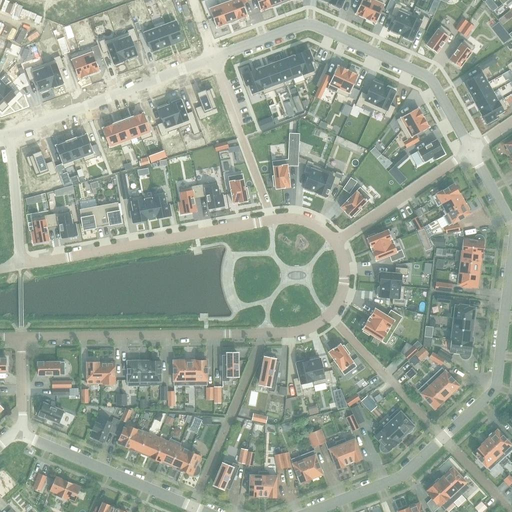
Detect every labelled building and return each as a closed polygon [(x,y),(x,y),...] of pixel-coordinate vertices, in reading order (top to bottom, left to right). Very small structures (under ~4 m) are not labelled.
[(218,0),(217,1),(219,5),(220,5),(227,24),(237,20),(229,0),(218,0)] [(229,0),(237,20),(247,16),(241,0),(229,0)] [(256,0),(260,11),(271,7),(268,0),(256,0)] [(330,0),(329,2),(332,4),(331,5),(339,9),(343,0),(330,0)] [(361,0),(355,14),(365,19),(373,0),(361,0)] [(384,0),(373,0),(365,19),(375,23),(386,1),(384,0)] [(498,9),(490,0),(488,0),(485,3),(492,13),(498,9)] [(396,17),(390,32),(398,36),(399,34),(401,35),(411,15),(412,13),(401,7),(401,6),(395,3),(390,15),(396,17)] [(219,5),(209,9),(216,28),(227,24),(220,5),(219,5)] [(511,14),(510,12),(498,21),(502,26),(511,18),(511,14)] [(411,15),(401,35),(404,36),(403,38),(411,42),(418,27),(424,30),(429,19),(423,16),(421,19),(411,15)] [(462,18),(454,28),(460,32),(467,22),(462,18)] [(164,21),(153,25),(153,27),(154,27),(162,48),(172,44),(165,25),(164,21)] [(165,25),(172,44),(182,40),(175,21),(165,25)] [(510,38),(498,22),(491,27),(503,43),(510,38)] [(468,23),(460,33),(465,37),(473,26),(468,23)] [(440,25),(426,45),(436,53),(451,33),(440,25)] [(153,27),(143,31),(151,52),(162,48),(154,27),(153,27)] [(127,32),(116,36),(125,60),(127,59),(128,60),(137,57),(131,42),(137,40),(133,28),(127,31),(127,32)] [(105,39),(98,41),(102,53),(109,51),(114,65),(123,62),(122,60),(125,60),(116,36),(105,40),(105,39)] [(64,37),(57,40),(62,55),(69,52),(64,37)] [(463,40),(449,60),(459,67),(474,47),(463,40)] [(90,48),(80,51),(89,75),(99,71),(95,60),(102,57),(97,45),(90,48)] [(80,51),(69,55),(78,79),(89,75),(80,51)] [(308,51),(295,55),(302,74),(304,79),(315,75),(310,61),(312,60),(308,51)] [(54,59),(42,64),(51,87),(54,86),(55,88),(63,85),(58,70),(64,67),(59,55),(53,58),(54,59)] [(295,55),(285,59),(292,78),(302,74),(295,55)] [(285,59),(275,63),(282,82),(283,81),(292,78),(285,59)] [(275,63),(265,67),(274,90),(284,86),(283,81),(282,82),(275,63)] [(322,63),(317,75),(322,77),(324,74),(328,65),(322,63)] [(31,66),(24,68),(29,81),(35,78),(40,93),(49,90),(49,88),(51,87),(42,64),(31,68),(31,66)] [(337,66),(327,88),(337,93),(347,70),(337,66)] [(265,67),(255,70),(263,91),(262,92),(263,94),(274,90),(265,67)] [(255,70),(242,75),(246,85),(248,84),(252,95),(262,92),(263,91),(255,70)] [(347,70),(337,93),(347,98),(348,97),(355,100),(359,91),(352,87),(357,75),(347,70)] [(481,73),(464,83),(469,92),(487,83),(481,73)] [(0,78),(0,93),(7,87),(13,82),(5,74),(0,78)] [(322,77),(318,87),(324,90),(330,77),(324,74),(322,77)] [(361,92),(355,106),(361,108),(362,105),(373,110),(384,87),(381,85),(382,84),(373,80),(367,95),(361,92)] [(487,83),(469,92),(474,102),(492,92),(487,83)] [(384,87),(373,110),(384,114),(384,116),(390,119),(395,107),(389,104),(395,90),(387,86),(386,88),(384,87)] [(7,87),(0,93),(0,109),(1,111),(8,106),(6,104),(14,95),(7,87)] [(201,106),(195,108),(199,120),(218,113),(213,99),(215,98),(212,88),(205,90),(200,91),(196,93),(197,95),(201,106)] [(492,92),(474,102),(480,111),(497,102),(497,101),(492,92)] [(172,104),(169,105),(178,128),(189,124),(193,135),(199,133),(192,111),(186,114),(180,99),(171,102),(172,104)] [(497,102),(480,111),(486,123),(496,118),(494,116),(507,109),(501,99),(497,101),(497,102)] [(163,122),(157,124),(161,136),(167,134),(167,132),(178,128),(169,105),(167,106),(166,104),(157,107),(163,122)] [(418,108),(396,120),(401,130),(423,117),(418,108)] [(143,113),(133,117),(140,135),(139,135),(141,140),(152,136),(143,113)] [(133,117),(123,120),(130,139),(139,135),(140,135),(133,117)] [(423,117),(401,130),(407,139),(403,142),(406,148),(418,141),(415,135),(429,127),(423,117)] [(123,120),(112,124),(120,145),(121,148),(132,143),(130,139),(123,120)] [(112,124),(102,128),(110,149),(120,145),(112,124)] [(86,134),(76,138),(83,156),(82,157),(84,161),(95,157),(101,155),(96,144),(91,146),(86,134)] [(76,138),(66,141),(73,160),(82,157),(83,156),(76,138)] [(436,140),(416,151),(422,162),(433,156),(434,159),(443,154),(436,140)] [(66,141),(55,145),(64,169),(75,165),(73,160),(66,141)] [(226,142),(214,145),(216,151),(228,148),(226,142)] [(286,160),(272,162),(274,176),(272,176),(273,186),(275,186),(275,189),(285,188),(289,187),(289,184),(288,178),(288,173),(287,166),(290,165),(297,166),(298,147),(291,147),(291,159),(286,160)] [(32,154),(26,157),(29,167),(32,166),(36,178),(49,173),(50,175),(56,173),(52,161),(45,163),(41,153),(41,151),(37,152),(32,154)] [(402,151),(392,163),(397,167),(407,156),(402,151)] [(307,160),(302,172),(309,175),(303,189),(312,193),(312,191),(315,192),(324,169),(313,164),(313,163),(307,160)] [(148,168),(137,170),(138,176),(149,174),(148,168)] [(324,169),(315,192),(318,193),(317,195),(326,198),(331,183),(337,186),(342,174),(336,171),(335,173),(324,169)] [(242,174),(228,177),(230,190),(231,195),(232,201),(233,204),(237,203),(247,201),(246,198),(248,198),(246,188),(244,188),(242,174)] [(350,178),(343,189),(349,192),(356,182),(350,178)] [(204,184),(197,185),(200,197),(206,196),(208,208),(224,206),(222,195),(219,196),(216,182),(204,184)] [(126,184),(120,185),(123,199),(128,198),(126,184)] [(436,194),(442,204),(459,194),(454,184),(447,188),(442,190),(442,191),(436,194)] [(181,202),(178,203),(180,213),(195,211),(193,199),(200,197),(197,185),(191,186),(179,188),(181,202)] [(342,205),(340,207),(343,210),(350,217),(352,215),(353,216),(360,209),(359,208),(369,198),(359,188),(350,197),(346,201),(342,205)] [(163,191),(152,193),(157,218),(170,215),(168,205),(166,205),(163,191)] [(142,195),(146,220),(157,218),(152,193),(153,198),(143,200),(142,195)] [(442,204),(447,213),(464,204),(459,194),(442,204)] [(142,195),(131,197),(133,211),(131,212),(132,222),(146,220),(142,195)] [(118,202),(98,206),(102,226),(121,223),(118,202)] [(447,213),(442,216),(448,226),(459,220),(464,217),(463,217),(470,213),(468,210),(469,209),(466,203),(464,204),(447,213)] [(98,206),(79,209),(83,230),(102,226),(98,206)] [(69,211),(50,214),(53,227),(59,225),(61,238),(76,235),(75,224),(72,225),(69,211)] [(50,214),(32,218),(34,232),(31,232),(33,243),(48,240),(46,228),(53,227),(50,214)] [(417,216),(411,220),(417,231),(423,227),(417,216)] [(4,220),(0,220),(0,248),(9,247),(4,220)] [(458,224),(445,227),(446,233),(459,231),(458,224)] [(368,237),(366,238),(370,247),(371,249),(373,248),(392,241),(387,230),(375,235),(374,233),(367,236),(368,237)] [(423,230),(417,232),(425,252),(431,250),(423,230)] [(463,238),(462,250),(483,253),(483,252),(482,252),(484,241),(484,240),(484,239),(483,238),(483,237),(482,236),(481,236),(480,235),(479,235),(478,235),(477,235),(476,235),(475,236),(474,237),(474,238),(473,239),(473,240),(463,238)] [(446,240),(435,238),(434,247),(444,248),(446,240)] [(373,248),(371,249),(372,252),(375,261),(389,255),(391,261),(403,257),(401,250),(396,252),(392,241),(373,248)] [(462,250),(460,262),(481,264),(482,258),(483,253),(462,250)] [(444,261),(437,260),(436,269),(443,270),(444,261)] [(460,262),(459,273),(478,275),(479,271),(480,271),(481,264),(460,262)] [(379,272),(378,281),(380,282),(379,284),(404,287),(404,286),(400,286),(400,274),(407,275),(407,268),(395,267),(394,274),(379,272)] [(478,275),(459,273),(457,285),(462,285),(461,286),(470,287),(470,286),(477,287),(477,285),(478,285),(479,280),(478,280),(478,275)] [(451,292),(452,284),(435,282),(434,290),(451,292)] [(377,287),(376,296),(392,298),(392,304),(404,305),(405,299),(403,298),(404,287),(379,284),(379,287),(377,287)] [(437,295),(436,302),(449,303),(450,296),(437,295)] [(450,317),(453,318),(453,317),(473,320),(473,315),(475,315),(475,310),(474,310),(474,308),(468,307),(468,306),(459,305),(459,306),(455,306),(455,307),(451,307),(450,317)] [(369,316),(368,319),(370,320),(391,333),(401,317),(390,310),(387,316),(374,308),(369,316)] [(453,318),(452,329),(473,331),(474,324),(472,324),(473,320),(453,317),(453,318)] [(367,321),(362,329),(363,330),(362,331),(368,335),(369,334),(385,343),(391,333),(370,320),(368,319),(367,321)] [(433,328),(425,328),(424,338),(431,339),(433,328)] [(452,329),(451,340),(472,343),(473,337),(472,337),(473,331),(452,329)] [(472,343),(451,340),(449,352),(459,353),(459,354),(460,355),(460,356),(460,357),(461,358),(462,358),(463,359),(464,359),(465,359),(466,359),(467,358),(468,358),(469,357),(469,356),(470,355),(470,354),(471,343),(472,343)] [(332,349),(328,352),(330,354),(333,359),(336,363),(344,374),(355,366),(347,354),(349,353),(343,345),(341,346),(340,344),(332,349)] [(413,346),(404,355),(408,360),(417,351),(413,346)] [(423,347),(415,354),(421,361),(428,354),(423,347)] [(440,349),(436,355),(448,362),(451,357),(440,349)] [(432,352),(428,358),(440,365),(444,360),(432,352)] [(228,375),(237,375),(237,354),(227,354),(227,355),(222,355),(222,380),(228,380),(228,375)] [(414,355),(409,360),(412,363),(417,359),(414,355)] [(273,357),(266,356),(266,358),(264,358),(259,383),(268,385),(267,390),(273,391),(279,362),(274,361),(274,360),(273,360),(273,357)] [(310,360),(308,361),(313,385),(325,383),(325,384),(332,383),(329,370),(322,372),(319,357),(310,359),(310,360)] [(138,386),(138,381),(138,361),(138,359),(131,359),(131,361),(127,361),(127,368),(127,374),(127,386),(138,386)] [(184,385),(184,360),(184,359),(177,359),(177,360),(173,361),(173,368),(173,373),(173,386),(184,385)] [(195,360),(184,360),(184,385),(195,385),(195,360)] [(206,360),(195,360),(195,385),(206,385),(206,373),(207,373),(207,367),(206,367),(206,360)] [(299,377),(293,379),(297,396),(303,395),(301,386),(300,383),(312,381),(313,386),(313,385),(308,361),(305,362),(304,360),(295,362),(299,377)] [(38,368),(38,375),(64,375),(64,362),(43,362),(43,361),(37,361),(37,368),(38,368)] [(102,362),(100,362),(101,384),(102,384),(115,384),(115,362),(111,362),(111,361),(102,361),(102,362)] [(149,361),(138,361),(138,381),(149,381),(149,361)] [(160,361),(149,361),(149,381),(160,381),(160,373),(161,373),(161,368),(160,368),(160,361)] [(101,384),(100,362),(99,362),(86,362),(86,384),(101,384)] [(411,368),(405,374),(410,379),(416,373),(411,368)] [(441,368),(433,375),(450,393),(452,394),(456,390),(455,389),(458,386),(441,368)] [(425,383),(429,386),(442,401),(450,393),(433,375),(425,383)] [(442,401),(429,386),(420,394),(425,399),(429,403),(434,408),(442,401)] [(287,389),(280,388),(278,396),(285,397),(287,389)] [(340,389),(333,391),(335,402),(344,400),(340,389)] [(376,403),(383,399),(379,393),(372,398),(376,403)] [(356,394),(345,401),(349,406),(359,399),(356,394)] [(43,403),(41,410),(40,409),(37,415),(43,417),(58,423),(63,411),(43,403)] [(364,421),(357,405),(350,408),(357,424),(364,421)] [(131,411),(125,408),(120,420),(126,422),(131,411)] [(396,410),(389,417),(406,435),(408,433),(408,434),(413,429),(412,427),(413,426),(409,421),(410,420),(405,415),(404,416),(400,412),(399,413),(396,410)] [(251,420),(265,423),(267,417),(253,413),(251,420)] [(358,428),(352,414),(346,417),(352,431),(358,428)] [(92,429),(93,430),(90,436),(92,437),(92,438),(100,442),(102,436),(105,437),(108,431),(114,434),(119,421),(112,418),(111,422),(98,417),(96,422),(95,422),(92,429)] [(174,420),(167,417),(164,424),(172,427),(174,420)] [(381,425),(380,425),(398,443),(401,440),(401,439),(406,435),(389,417),(391,420),(383,427),(381,425)] [(201,422),(193,419),(189,429),(197,432),(201,422)] [(128,449),(137,429),(126,424),(124,428),(123,428),(118,439),(119,440),(118,443),(128,448),(128,449)] [(289,424),(281,425),(284,433),(291,430),(289,424)] [(274,427),(265,425),(265,434),(276,434),(274,427)] [(398,443),(380,425),(373,432),(375,435),(374,436),(381,443),(380,444),(380,445),(380,446),(380,447),(380,448),(380,449),(380,450),(381,451),(382,451),(383,452),(384,452),(385,452),(386,452),(387,452),(388,452),(389,451),(397,443),(397,444),(398,443)] [(137,429),(128,449),(133,451),(133,450),(139,452),(147,433),(137,429)] [(320,430),(314,432),(319,444),(325,442),(320,430)] [(489,437),(488,437),(505,456),(511,449),(511,446),(505,439),(506,439),(502,435),(497,430),(493,433),(492,432),(487,436),(489,437)] [(319,444),(314,432),(308,434),(313,446),(319,444)] [(147,433),(139,452),(146,455),(146,454),(150,455),(149,457),(149,458),(158,438),(147,433)] [(488,437),(481,445),(498,463),(505,456),(488,437)] [(158,438),(149,458),(160,462),(170,439),(169,439),(168,442),(158,438)] [(345,438),(340,440),(349,463),(362,458),(354,439),(346,442),(345,438)] [(170,439),(160,462),(161,460),(165,462),(164,463),(171,466),(180,443),(170,439)] [(349,463),(340,440),(334,442),(336,446),(328,449),(336,468),(349,463)] [(180,443),(171,466),(176,468),(176,469),(181,471),(189,451),(179,447),(180,443)] [(498,463),(481,445),(472,452),(477,458),(481,462),(489,471),(498,463)] [(244,464),(247,450),(241,448),(238,462),(244,464)] [(189,451),(181,471),(182,470),(192,475),(193,475),(194,475),(195,475),(196,475),(197,474),(198,474),(199,473),(199,472),(199,471),(199,470),(199,469),(199,468),(199,467),(198,466),(197,465),(196,465),(200,456),(189,451)] [(313,451),(302,455),(311,478),(312,480),(318,477),(317,476),(322,474),(319,467),(318,462),(317,462),(313,451)] [(291,466),(288,452),(281,453),(284,467),(291,466)] [(255,454),(248,453),(245,466),(252,467),(255,454)] [(281,453),(274,455),(277,469),(284,467),(281,453)] [(311,478),(302,455),(291,459),(295,471),(297,476),(300,482),(311,478)] [(233,463),(232,464),(225,461),(223,465),(222,464),(214,484),(223,488),(224,487),(229,489),(238,465),(233,463)] [(445,473),(442,475),(461,494),(468,487),(464,483),(465,482),(461,477),(462,477),(457,471),(456,472),(452,468),(451,469),(449,467),(444,472),(445,473)] [(249,496),(262,496),(263,471),(258,471),(258,475),(249,475),(249,496)] [(263,471),(262,496),(276,497),(277,476),(269,475),(269,471),(263,471)] [(46,476),(39,473),(33,487),(40,490),(46,476)] [(437,479),(434,482),(452,502),(461,494),(442,475),(438,479),(437,479)] [(511,478),(508,475),(503,479),(509,485),(511,482),(511,478)] [(81,487),(55,476),(49,491),(57,494),(56,495),(66,500),(67,498),(75,501),(81,487)] [(452,502),(434,482),(433,482),(434,483),(425,491),(428,494),(427,495),(436,504),(437,503),(440,506),(441,505),(445,509),(452,502)] [(484,503),(479,498),(473,504),(477,509),(484,503)] [(112,511),(115,508),(102,502),(97,511),(112,511)] [(409,507),(408,507),(409,511),(423,511),(422,510),(419,503),(415,505),(414,503),(408,505),(409,507)]
